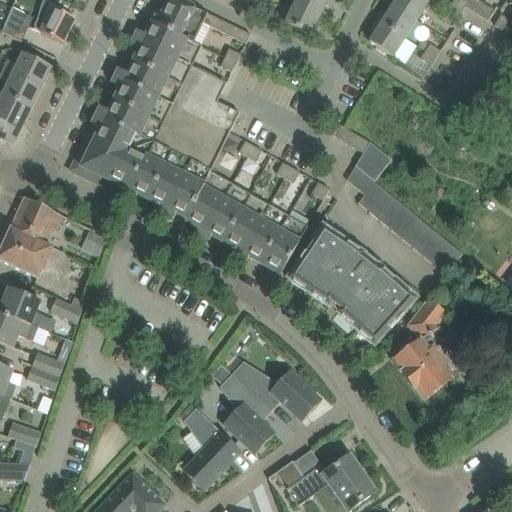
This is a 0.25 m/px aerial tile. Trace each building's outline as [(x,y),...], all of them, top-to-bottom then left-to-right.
[(65,16),(69,7),(55,0),(44,0),(37,21),(34,27),(36,28),(34,31),(40,34),(63,46),(68,36),(75,21),(65,16)] [(160,8),(152,23),(194,44),(203,25),(208,15),(176,0),(169,0),(164,10),(160,8)] [(330,10),(335,1),(333,0),(296,0),(294,5),(320,17),(325,7),(330,10)] [(429,3),(424,0),(423,0),(423,1),(421,0),(396,0),(396,2),(393,7),(416,22),(420,17),(429,3)] [(461,13),(459,2),(455,0),(454,0),(450,7),(461,13)] [(465,8),(470,0),(462,0),(465,8)] [(480,2),(475,0),(470,0),(465,8),(473,13),(480,2)] [(252,9),(263,15),(267,7),(256,1),(252,9)] [(480,18),(487,7),(480,2),(473,13),(480,18)] [(315,28),(320,17),(294,5),(285,25),(315,40),(320,30),(315,28)] [(416,22),(393,7),(386,16),(381,13),(376,21),(405,40),(416,22)] [(461,13),(450,7),(445,15),(456,22),(461,13)] [(487,23),(494,12),(487,7),(480,18),(487,23)] [(20,42),(26,28),(31,17),(12,9),(1,34),(20,42)] [(216,19),(208,15),(203,25),(211,29),(216,19)] [(456,22),(445,15),(440,22),(441,22),(451,29),(456,22)] [(494,27),(502,32),(508,21),(501,16),(494,27)] [(225,23),(216,19),(211,29),(220,33),(225,23)] [(405,40),(376,21),(370,30),(376,33),(369,43),(393,59),(405,40)] [(139,50),(133,63),(137,65),(182,88),(192,68),(201,48),(194,44),(152,23),(146,37),(137,32),(130,46),(139,50)] [(233,28),(225,23),(220,33),(228,37),(233,28)] [(242,32),(233,28),(228,37),(237,41),(242,32)] [(250,36),(242,32),(237,41),(245,45),(250,36)] [(436,60),(440,52),(429,45),(425,53),(436,60)] [(229,50),(226,56),(237,62),(240,56),(229,50)] [(431,67),(436,60),(425,53),(420,60),(431,67)] [(8,62),(4,71),(42,90),(52,70),(22,55),(17,66),(8,62)] [(226,56),(223,62),(234,68),(237,62),(226,56)] [(234,68),(223,62),(220,68),(231,74),(234,68)] [(133,63),(81,169),(186,220),(210,173),(239,114),(217,103),(223,91),(213,86),(216,80),(192,68),(182,88),(137,65),(133,63)] [(0,80),(8,84),(3,95),(32,109),(42,90),(4,71),(0,77),(0,80)] [(226,85),(216,80),(213,86),(223,91),(226,85)] [(0,141),(14,147),(32,109),(3,95),(0,100),(0,141)] [(325,133),(335,139),(341,128),(332,122),(325,133)] [(340,142),(347,131),(341,128),(335,139),(340,142)] [(346,145),(353,134),(347,131),(340,142),(346,145)] [(352,149),(358,138),(353,134),(346,145),(352,149)] [(357,152),(364,141),(358,138),(352,149),(357,152)] [(228,140),(222,151),(228,154),(234,153),(238,146),(228,140)] [(363,156),(369,145),(364,141),(357,152),(363,156)] [(238,154),(244,157),(250,146),(245,143),(238,154)] [(363,156),(358,163),(378,179),(392,162),(369,145),(363,156)] [(244,157),(250,161),(256,149),(250,146),(244,157)] [(256,149),(250,161),(256,164),(262,153),(256,149)] [(346,182),(364,197),(375,185),(374,184),(378,179),(358,163),(346,182)] [(276,175),(282,179),(288,167),(282,164),(276,175)] [(282,179),(287,182),(294,171),(288,167),(282,179)] [(294,171),(287,182),(293,185),(299,174),(294,171)] [(210,173),(186,220),(185,222),(198,229),(193,238),(201,242),(232,186),(210,173)] [(311,195),(317,199),(323,187),(317,184),(311,195)] [(358,205),(369,214),(386,194),(375,185),(364,197),(358,205)] [(211,237),(223,244),(224,242),(251,197),(232,186),(201,242),(207,246),(211,237)] [(323,187),(317,199),(323,202),(329,191),(323,187)] [(369,214),(380,223),(397,203),(386,194),(369,214)] [(230,259),(237,263),(238,261),(270,207),(251,197),(224,242),(223,244),(235,251),(230,259)] [(25,199),(11,230),(45,245),(51,232),(55,234),(63,218),(25,199)] [(380,223),(391,232),(408,212),(397,203),(380,223)] [(249,258),(262,266),(273,246),(289,218),(270,207),(238,261),(237,263),(244,267),(249,258)] [(391,232),(402,241),(418,221),(408,212),(391,232)] [(273,277),(278,280),(307,229),(289,218),(273,246),(262,266),(275,273),(273,277)] [(402,241),(413,250),(429,230),(418,221),(402,241)] [(336,315),(374,348),(417,300),(379,266),(365,255),(339,239),(323,228),(287,281),(329,309),(333,302),(341,309),(336,315)] [(45,245),(11,230),(0,253),(0,262),(38,280),(52,248),(45,245)] [(413,250),(424,259),(440,239),(429,230),(413,250)] [(81,251),(99,260),(106,241),(90,233),(81,251)] [(424,259),(435,268),(451,248),(440,239),(424,259)] [(451,248),(435,268),(446,277),(462,257),(451,248)] [(8,290),(0,310),(0,315),(30,327),(47,333),(52,321),(35,314),(40,302),(8,290)] [(51,336),(65,342),(71,344),(82,312),(56,300),(49,316),(69,323),(65,336),(53,331),(51,336)] [(438,327),(447,315),(428,300),(407,328),(419,343),(394,362),(403,373),(401,375),(414,391),(416,390),(425,401),(438,391),(452,381),(443,370),(446,367),(434,351),(448,340),(438,327)] [(30,327),(0,315),(0,345),(12,350),(17,337),(42,347),(47,333),(30,327)] [(35,356),(31,368),(59,379),(71,344),(65,342),(57,364),(35,356)] [(321,403),(289,373),(277,386),(243,364),(232,376),(272,415),(273,414),(272,413),(281,404),(302,424),(321,403)] [(0,366),(0,397),(10,401),(16,388),(7,385),(12,372),(0,366)] [(59,379),(31,368),(26,383),(55,393),(59,379)] [(262,424),(271,414),(272,415),(232,376),(219,389),(236,413),(223,426),(255,456),(274,436),(262,424)] [(10,401),(0,397),(0,422),(1,423),(10,401)] [(204,493),(231,464),(241,454),(196,411),(184,423),(204,452),(183,474),(204,493)] [(7,439),(15,442),(16,442),(35,448),(36,449),(41,435),(12,426),(7,439)] [(16,442),(13,450),(32,456),(35,448),(16,442)] [(292,464),(275,477),(287,493),(298,509),(328,487),(338,500),(324,510),(325,511),(344,511),(346,511),(349,511),(375,494),(350,458),(327,474),(322,467),(304,480),(292,464)] [(0,480),(25,482),(30,466),(29,466),(7,465),(0,465),(0,480)] [(159,511),(164,507),(132,477),(98,511),(159,511)]
